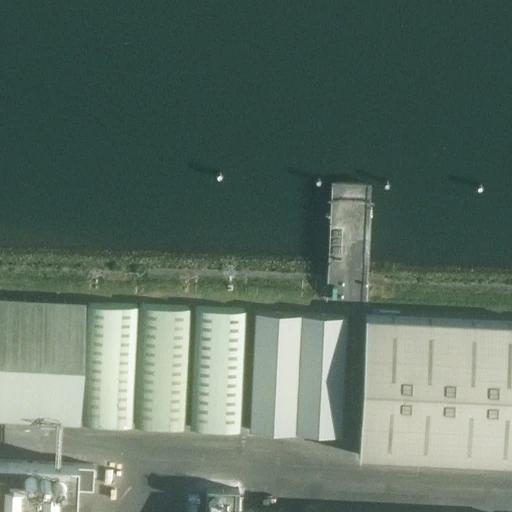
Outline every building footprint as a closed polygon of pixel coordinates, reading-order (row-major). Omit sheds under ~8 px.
[(0,418),(79,422),(83,302),(0,297),(0,418)] [(88,302),(82,422),(131,424),(136,304),(88,302)] [(134,425),(182,427),(188,306),(140,304),(134,425)] [(190,427),(238,429),(243,309),(195,307),(190,427)] [(255,311),(249,430),(340,434),(345,315),(255,311)] [(356,456),(511,462),(511,321),(363,314),(356,456)] [(0,511),(74,511),(75,487),(93,488),(94,464),(76,463),(0,460),(0,511)] [(205,508),(205,511),(295,511),(237,509),(238,489),(206,488),(205,508)]
